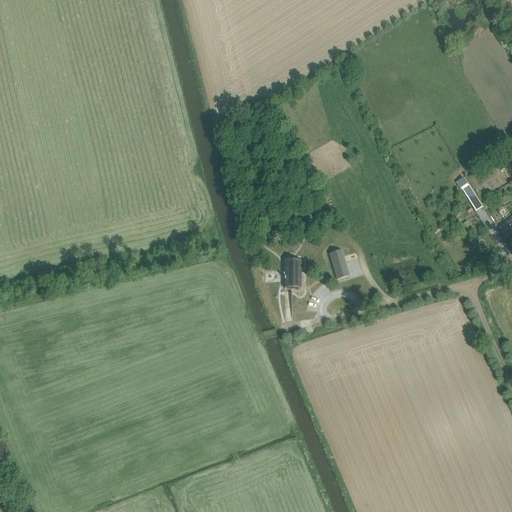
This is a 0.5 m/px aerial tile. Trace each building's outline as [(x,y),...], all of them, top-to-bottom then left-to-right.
[(463,178),(457,182),(460,188),(467,184),(463,178)] [(468,186),(463,190),(476,211),(482,208),(468,186)] [(506,224),(499,228),(506,239),(511,235),(511,218),(511,219),(511,218),(506,221),(507,222),(506,223),(506,224)] [(467,221),(464,223),(469,231),(472,229),(467,221)] [(342,250),(330,254),(338,280),(350,277),(342,250)] [(285,261),(285,289),(286,289),(301,289),(302,289),(301,261),(285,261)] [(362,277),(339,281),(341,296),(364,292),(362,277)]
